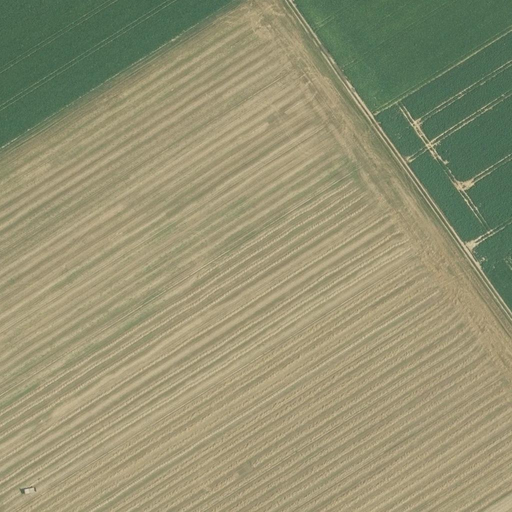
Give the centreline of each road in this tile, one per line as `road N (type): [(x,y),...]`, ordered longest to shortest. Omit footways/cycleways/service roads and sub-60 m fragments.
road 1 (track): [(242,0),(0,153)]
road 2 (track): [(511,322),(388,146)]
road 3 (track): [(285,0),(388,146)]
